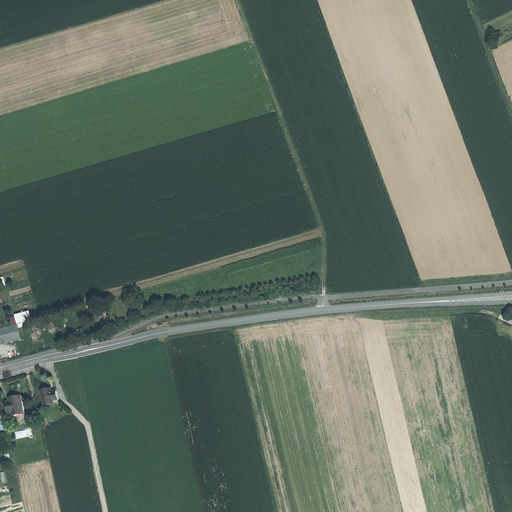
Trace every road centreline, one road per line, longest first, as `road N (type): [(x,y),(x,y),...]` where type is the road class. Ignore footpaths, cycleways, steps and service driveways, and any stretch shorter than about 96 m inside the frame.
road 1 (secondary): [(511,296),(190,327),(0,372)]
road 2 (track): [(237,0),(324,234),(323,310)]
road 3 (track): [(49,358),(60,393),(87,424),(106,511)]
